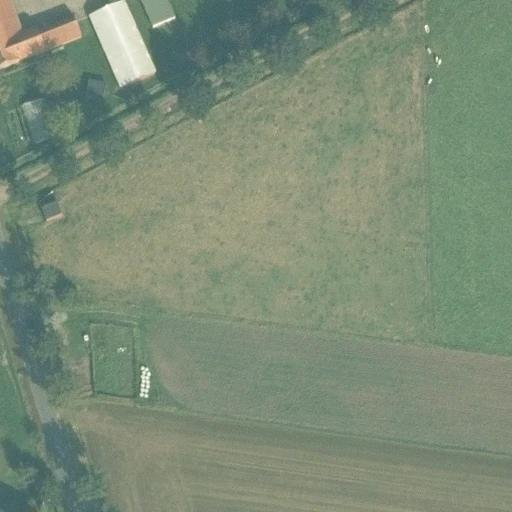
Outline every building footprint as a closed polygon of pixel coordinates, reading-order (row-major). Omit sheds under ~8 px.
[(0,0),(0,71),(80,40),(72,19),(37,33),(36,30),(22,36),(8,0),(0,0)] [(164,0),(138,0),(152,30),(174,21),(164,0)] [(121,4),(89,19),(120,91),(153,76),(121,4)] [(93,83),(90,102),(102,103),(105,86),(93,83)] [(39,100),(21,106),(34,145),(53,139),(39,100)] [(56,206),(40,212),(45,224),(61,219),(56,206)]
